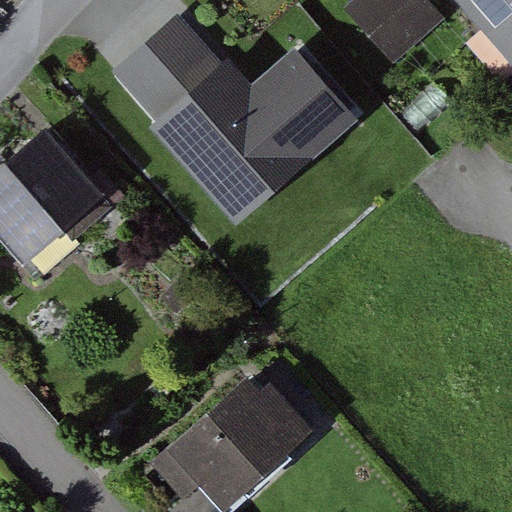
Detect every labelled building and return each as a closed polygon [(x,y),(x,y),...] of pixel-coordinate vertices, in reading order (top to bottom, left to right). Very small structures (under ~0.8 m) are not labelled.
[(407,0),(325,0),(379,56),(422,15),(407,0)] [(511,0),(436,0),(511,87),(511,86),(511,0)] [(144,79),(253,199),(345,115),(276,39),(250,62),(215,23),(199,38),(173,9),(137,42),(159,66),(144,79)] [(10,150),(0,159),(0,263),(12,276),(74,217),(10,150)] [(252,383),(154,464),(194,511),(217,511),(302,442),(252,383)]
